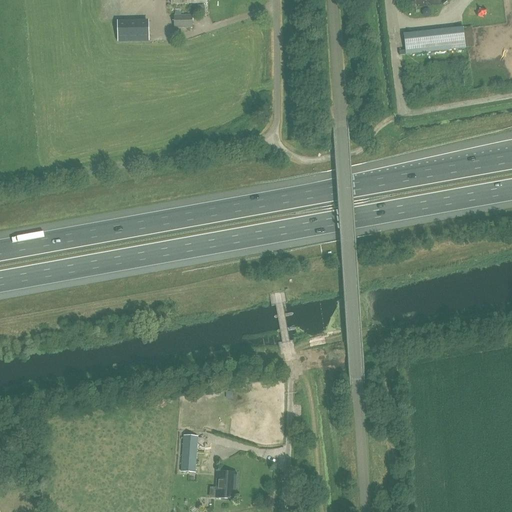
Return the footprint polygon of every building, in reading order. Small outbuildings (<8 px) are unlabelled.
[(174,28),(192,28),(192,15),(174,15),(174,28)] [(151,41),(151,21),(102,22),(103,42),(151,41)] [(463,27),(403,34),(406,55),(466,48),(463,27)] [(331,345),(346,341),(344,334),(329,338),(331,345)] [(287,344),(288,354),(297,353),(296,343),(287,344)] [(0,492),(43,469),(42,420),(0,427),(0,492)] [(198,437),(185,436),(182,472),(196,473),(198,437)] [(0,492),(0,511),(44,511),(43,468),(43,469),(0,492)] [(235,499),(236,473),(217,472),(215,498),(235,499)]
